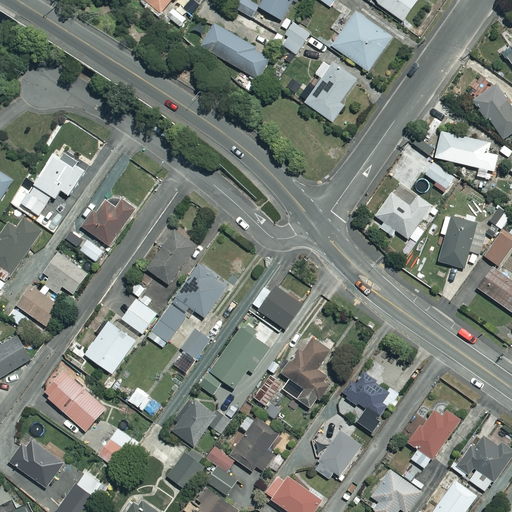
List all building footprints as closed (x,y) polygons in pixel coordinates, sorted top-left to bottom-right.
[(143,0),(160,13),(170,0),(143,0)] [(250,0),(237,0),(233,7),(251,17),(258,6),(259,5),(250,0)] [(292,0),(261,0),(259,5),(258,6),(281,19),(292,0)] [(376,0),(378,4),(402,20),(416,0),(376,0)] [(185,18),(173,8),(167,16),(179,26),(185,18)] [(394,40),(358,15),(342,37),(336,33),(328,44),(371,74),(394,40)] [(312,37),(297,25),(282,45),(297,56),(312,37)] [(273,60),(216,26),(203,48),(260,82),(273,60)] [(357,83),(327,62),(317,76),(324,81),(307,105),(334,124),(346,107),(342,104),(357,83)] [(305,79),(301,74),(287,88),(297,98),(306,89),(300,84),(305,79)] [(511,135),(511,107),(498,88),(476,103),(489,122),(491,121),(505,141),(511,135)] [(437,160),(480,170),(478,178),(490,181),(492,173),(497,174),(500,158),(486,154),(488,144),(444,133),(437,160)] [(80,164),(67,155),(62,162),(58,159),(23,206),(39,217),(53,198),(58,202),(64,193),(71,198),(87,176),(77,168),(80,164)] [(457,180),(436,164),(427,177),(448,192),(457,180)] [(0,175),(0,206),(15,182),(1,174),(0,175)] [(434,208),(402,185),(377,218),(385,225),(382,230),(394,238),(398,233),(409,241),(434,208)] [(386,197),(378,191),(365,208),(374,214),(386,197)] [(138,211),(124,201),(118,209),(108,202),(105,206),(101,204),(84,229),(111,249),(138,211)] [(511,219),(511,218),(501,210),(491,222),(503,231),(511,219)] [(478,226),(448,217),(435,262),(466,271),(478,226)] [(44,234),(25,221),(18,231),(10,226),(0,239),(3,242),(0,247),(0,278),(8,284),(44,234)] [(511,251),(511,237),(505,232),(486,258),(500,268),(511,251)] [(200,250),(176,233),(149,272),(172,288),(200,250)] [(106,253),(90,242),(82,252),(98,264),(106,253)] [(91,277),(62,255),(46,275),(52,280),(47,287),(59,296),(65,289),(76,297),(91,277)] [(231,287),(201,267),(175,304),(189,313),(191,310),(207,321),(231,287)] [(511,281),(495,269),(480,291),(511,314),(511,281)] [(147,289),(139,283),(132,293),(140,299),(147,289)] [(63,309),(34,288),(19,308),(48,329),(63,309)] [(273,296),(266,290),(253,308),(287,332),(304,307),(278,289),(273,296)] [(159,316),(138,302),(124,322),(145,337),(159,316)] [(188,318),(172,307),(150,339),(166,350),(188,318)] [(31,322),(18,311),(11,320),(25,330),(31,322)] [(138,344),(107,321),(98,333),(102,336),(86,357),(114,377),(138,344)] [(212,372),(225,383),(235,391),(249,374),(251,375),(270,351),(255,339),(259,334),(249,326),(212,372)] [(212,342),(196,332),(183,351),(189,355),(171,381),(180,388),(212,342)] [(0,380),(34,359),(21,337),(0,349),(0,380)] [(332,354),(315,341),(304,355),(300,352),(283,376),(306,392),(299,402),(312,412),(333,384),(318,373),(332,354)] [(385,368),(372,360),(367,369),(380,377),(385,368)] [(64,364),(45,385),(50,390),(45,396),(88,434),(108,411),(67,375),(71,371),(64,364)] [(225,383),(212,372),(201,386),(214,397),(225,383)] [(391,395),(360,373),(344,396),(367,413),(359,424),(372,434),(388,412),(382,407),(391,395)] [(413,379),(406,374),(395,388),(403,394),(413,379)] [(287,388),(271,376),(254,398),(270,411),(287,388)] [(215,416),(193,402),(173,432),(197,448),(211,427),(222,434),(230,422),(217,413),(215,416)] [(464,424),(449,412),(443,419),(435,413),(410,444),(420,452),(413,460),(426,471),(464,424)] [(281,435),(252,415),(242,429),(249,434),(232,458),(254,474),(259,467),(265,472),(276,456),(270,452),(281,435)] [(109,438),(113,441),(100,457),(119,472),(139,446),(116,428),(109,438)] [(364,448),(341,433),(316,470),(331,481),(334,475),(342,480),(364,448)] [(501,449),(485,438),(476,450),(473,448),(456,471),(488,494),(511,460),(511,450),(504,444),(501,449)] [(67,465),(34,442),(29,449),(24,446),(11,464),(49,491),(67,465)] [(236,463),(216,449),(208,460),(220,468),(209,483),(228,497),(238,483),(227,475),(236,463)] [(206,470),(187,455),(169,478),(188,493),(206,470)] [(102,483),(87,472),(58,511),(93,511),(101,501),(93,495),(102,483)] [(410,511),(423,494),(392,472),(373,499),(381,505),(376,511),(410,511)] [(318,511),(325,502),(290,477),(286,483),(279,478),(266,496),(287,511),(318,511)] [(468,511),(479,498),(457,483),(436,511),(468,511)] [(199,502),(204,506),(200,511),(240,511),(207,491),(199,502)] [(155,511),(137,497),(125,511),(155,511)]
